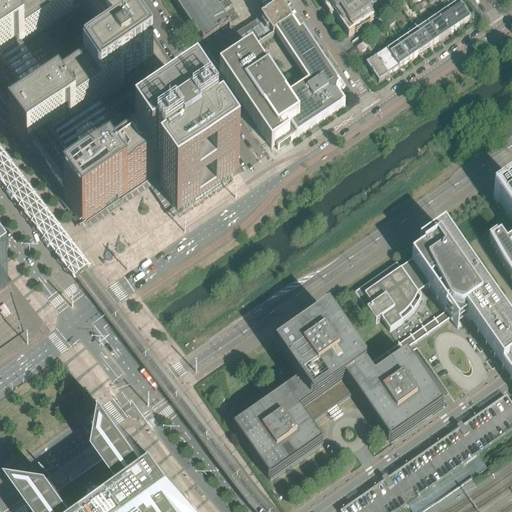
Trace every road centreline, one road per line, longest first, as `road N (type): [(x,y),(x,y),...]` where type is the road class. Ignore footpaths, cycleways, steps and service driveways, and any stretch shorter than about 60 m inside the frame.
road 1 (secondary): [(153,389),(511,143)]
road 2 (residential): [(140,0),(268,186)]
road 3 (secondary): [(268,186),(92,313)]
road 4 (secondary): [(0,495),(135,401)]
road 5 (tertiary): [(247,511),(153,389)]
road 6 (tertiary): [(92,313),(0,191)]
road 7 (secondary): [(503,25),(378,112)]
road 8 (tertiary): [(135,401),(227,511)]
road 9 (residential): [(378,112),(302,0)]
road 10 (secondary): [(378,112),(268,186)]
road 11 (tertiary): [(0,222),(79,327)]
